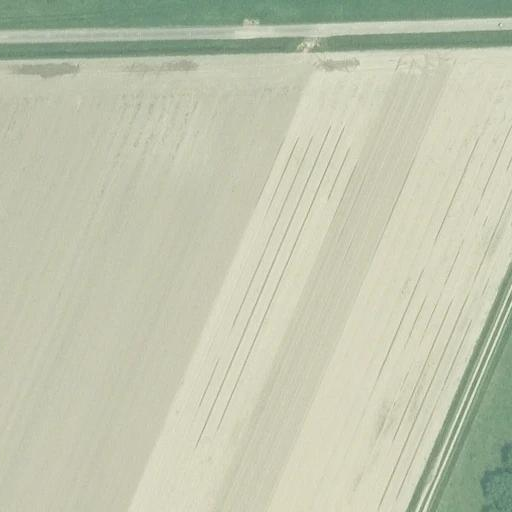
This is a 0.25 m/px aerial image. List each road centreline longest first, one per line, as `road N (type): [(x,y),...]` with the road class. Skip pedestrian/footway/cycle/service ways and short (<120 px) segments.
road 1 (unclassified): [(0,35),(511,22)]
road 2 (track): [(417,511),(511,285)]
